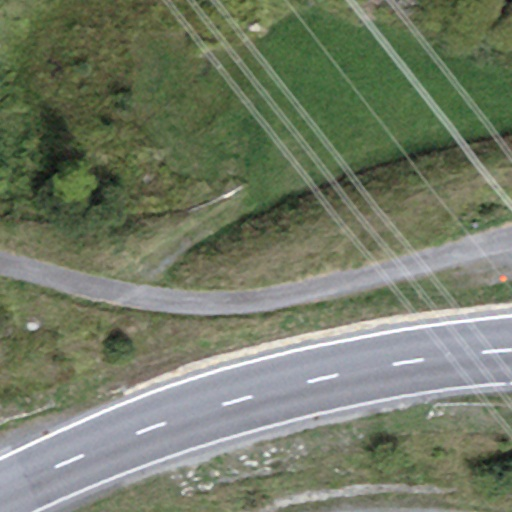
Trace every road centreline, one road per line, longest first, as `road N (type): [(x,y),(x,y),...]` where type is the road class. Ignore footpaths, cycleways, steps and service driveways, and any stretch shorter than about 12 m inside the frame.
road 1 (primary): [(0,493),(100,446),(253,394),(413,360),(511,349)]
road 2 (track): [(0,270),(140,297),(233,302),(511,246)]
